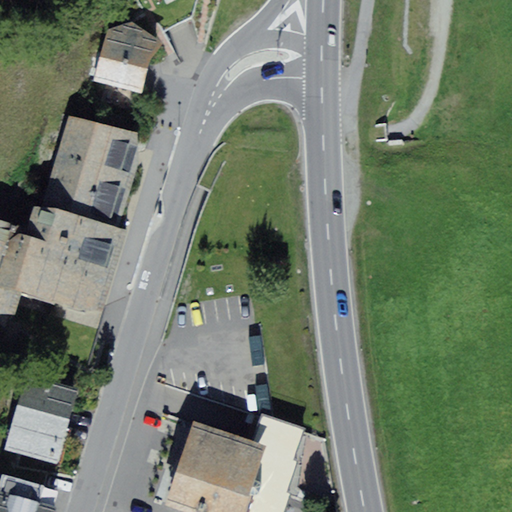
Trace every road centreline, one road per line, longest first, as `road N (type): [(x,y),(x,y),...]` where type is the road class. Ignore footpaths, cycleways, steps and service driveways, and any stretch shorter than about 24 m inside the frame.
road 1 (primary): [(364,511),(327,242),(322,56)]
road 2 (residential): [(81,511),(173,211),(223,81)]
road 3 (track): [(327,242),(352,200),(348,110),(369,0)]
